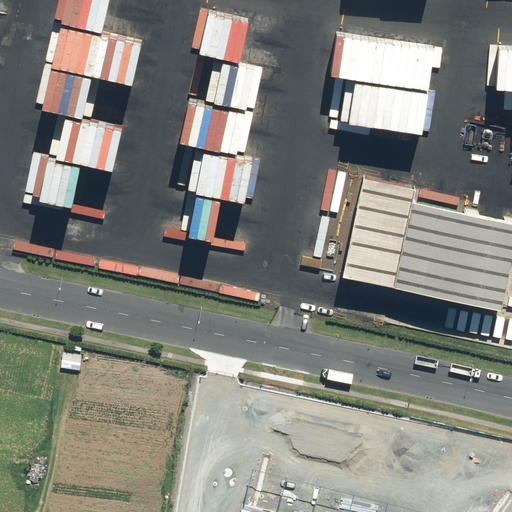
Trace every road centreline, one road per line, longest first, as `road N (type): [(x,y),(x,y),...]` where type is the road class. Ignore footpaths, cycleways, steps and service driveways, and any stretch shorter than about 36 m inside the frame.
road 1 (secondary): [(511,400),(0,289)]
road 2 (unknown): [(4,210),(129,229),(293,282)]
road 3 (unknown): [(308,0),(287,190),(293,282)]
road 4 (unknown): [(4,210),(31,0)]
road 5 (unknown): [(469,4),(441,171)]
